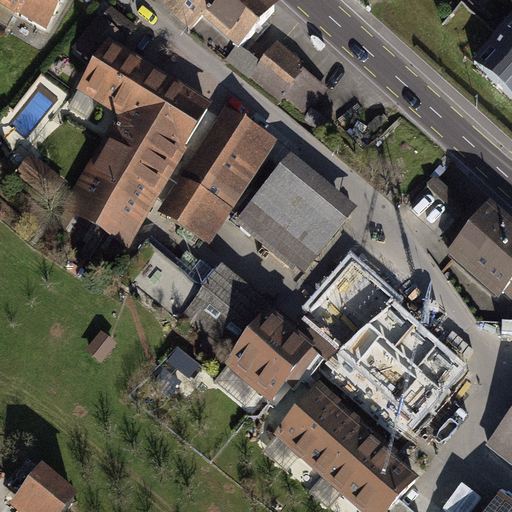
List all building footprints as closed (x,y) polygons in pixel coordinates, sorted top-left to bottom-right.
[(0,0),(0,7),(45,34),(65,0),(0,0)] [(280,5),(273,0),(157,0),(191,30),(202,19),(235,49),(238,51),(240,49),(280,5)] [(72,50),(91,66),(107,40),(118,48),(122,43),(125,44),(137,28),(111,8),(102,19),(99,17),(72,50)] [(511,18),(471,63),(511,100),(511,18)] [(126,247),(129,249),(189,152),(186,150),(214,106),(118,48),(107,40),(91,66),(74,93),(117,119),(62,208),(67,211),(59,224),(117,260),(126,247)] [(261,65),(251,78),(281,102),(284,98),(308,117),(313,111),(329,91),(323,86),(322,87),(296,67),(300,61),(277,44),(261,65)] [(251,78),(261,65),(240,49),(238,51),(235,49),(226,61),(249,80),(251,78)] [(306,66),(300,61),(296,67),(322,87),(323,86),(330,78),(309,62),(306,66)] [(157,214),(209,248),(277,144),(225,110),(157,214)] [(338,129),(313,111),(308,117),(306,121),(331,139),(338,129)] [(13,176),(47,203),(63,183),(29,156),(13,176)] [(291,156),(234,225),(293,273),(296,269),(305,276),(358,211),(291,156)] [(454,247),(446,256),(498,302),(504,296),(511,286),(511,225),(490,206),(487,209),(475,198),(467,207),(435,178),(409,208),(454,247)] [(150,238),(145,245),(203,293),(217,276),(200,262),(192,272),(150,238)] [(183,317),(203,293),(145,245),(123,275),(180,321),(183,317)] [(265,398),(271,404),(285,387),(290,390),(294,389),(318,360),(311,355),(314,352),(292,334),(296,330),(222,270),(217,276),(203,293),(183,317),(209,338),(201,348),(218,361),(225,351),(232,357),(224,367),(226,369),(214,383),(252,414),(265,398)] [(296,330),(292,334),(314,352),(311,355),(318,360),(325,365),(353,343),(350,340),(353,338),(315,306),(296,330)] [(388,309),(353,338),(350,340),(353,343),(374,369),(381,368),(399,388),(436,357),(423,341),(416,342),(388,309)] [(117,346),(101,334),(85,353),(101,366),(117,346)] [(199,368),(177,351),(166,365),(188,382),(199,368)] [(342,497),(359,511),(411,511),(400,503),(420,481),(394,459),(398,455),(377,437),(374,441),(359,428),(363,423),(353,415),(350,419),(338,408),(342,403),(319,384),(273,437),(275,438),(263,453),(287,474),(300,459),(323,479),(310,495),(330,511),(342,497)] [(511,415),(487,448),(506,470),(511,474),(511,415)] [(40,469),(8,507),(14,511),(66,511),(77,500),(40,469)] [(511,511),(511,508),(500,499),(489,511),(511,511)]
